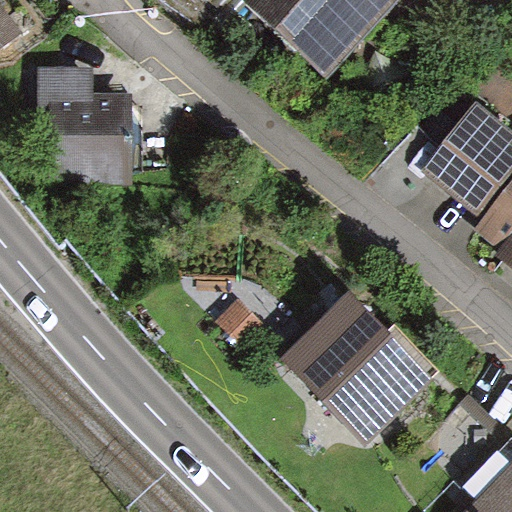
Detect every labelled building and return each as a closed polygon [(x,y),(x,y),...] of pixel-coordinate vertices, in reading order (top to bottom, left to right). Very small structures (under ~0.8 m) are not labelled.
[(0,0),(0,52),(28,30),(3,0),(0,0)] [(249,0),(330,74),(397,3),(393,0),(249,0)] [(92,67),(39,67),(40,178),(130,177),(129,96),(92,97),(92,67)] [(511,127),(478,102),(424,171),(486,218),(477,231),(501,250),(497,255),(511,266),(511,127)] [(240,290),(218,321),(251,345),(274,314),(240,290)] [(435,375),(350,291),(282,359),(367,443),(435,375)] [(511,511),(511,465),(466,511),(511,511)]
